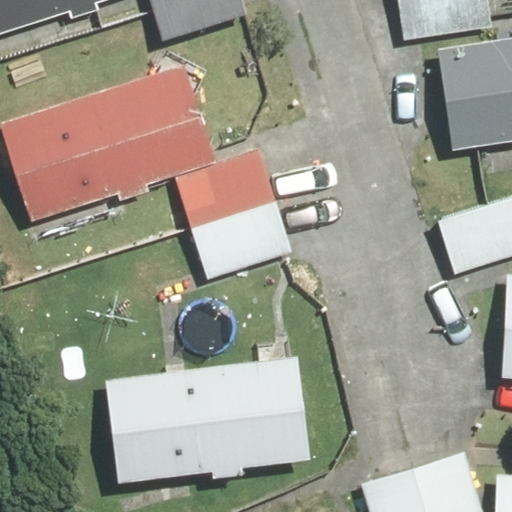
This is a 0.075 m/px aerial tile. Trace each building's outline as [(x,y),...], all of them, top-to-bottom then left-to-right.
[(0,0),(0,28),(77,4),(80,14),(107,5),(105,0),(0,0)] [(494,0),(406,0),(409,37),(497,30),(494,0)] [(511,29),(445,39),(460,139),(511,131),(511,29)] [(223,153),(190,54),(2,116),(36,215),(124,185),(128,198),(158,189),(153,176),(223,153)] [(511,200),(451,219),(466,270),(511,256),(511,200)] [(304,347),(111,369),(123,468),(222,457),(223,467),(254,464),(252,454),(315,446),(304,347)] [(511,511),(511,464),(502,464),(499,511),(511,511)]
